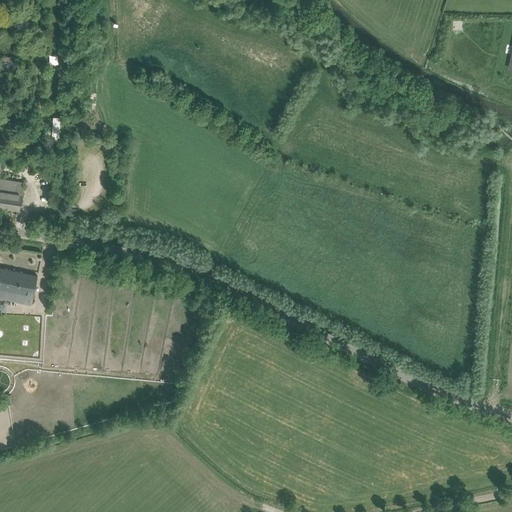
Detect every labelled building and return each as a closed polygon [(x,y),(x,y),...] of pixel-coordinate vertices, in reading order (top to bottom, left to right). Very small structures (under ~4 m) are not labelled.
[(0,69),(17,71),(18,63),(0,61),(0,69)] [(53,111),(53,134),(61,134),(61,111),(53,111)] [(0,161),(1,162),(7,162),(8,149),(0,148),(0,161)] [(0,207),(19,211),(22,194),(24,183),(0,179),(0,207)] [(37,276),(0,268),(0,298),(32,305),(37,276)]
